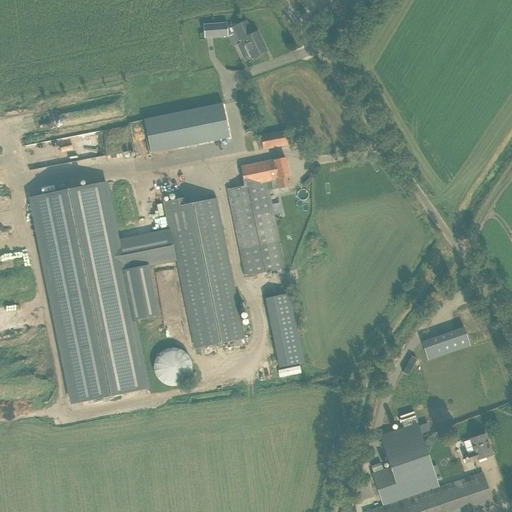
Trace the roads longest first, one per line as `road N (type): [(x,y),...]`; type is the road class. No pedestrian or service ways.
road 1 (track): [(449,237),(349,387),(320,511)]
road 2 (unclassified): [(284,0),(449,237)]
road 3 (unknown): [(214,166),(249,293)]
road 4 (unclassified): [(511,344),(449,237)]
